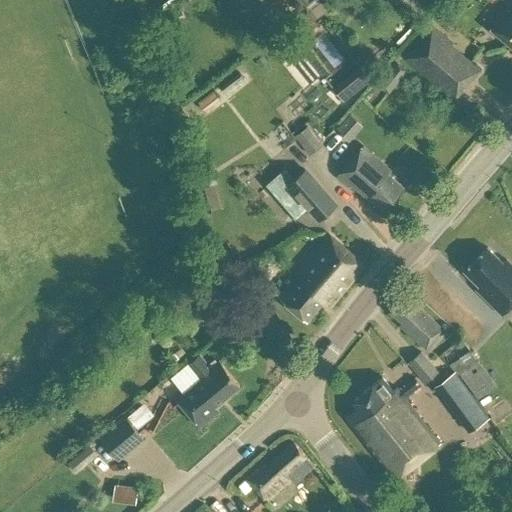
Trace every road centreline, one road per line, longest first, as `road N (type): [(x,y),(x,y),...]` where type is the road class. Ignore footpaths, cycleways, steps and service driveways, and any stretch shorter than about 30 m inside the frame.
road 1 (tertiary): [(291,401),(511,127)]
road 2 (tertiary): [(170,511),(291,401)]
road 3 (tertiary): [(378,511),(291,401)]
